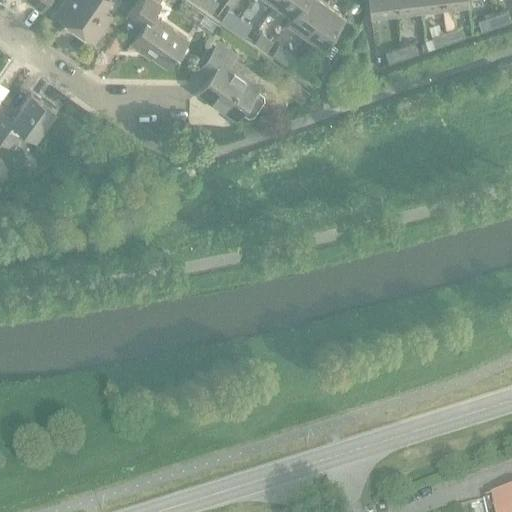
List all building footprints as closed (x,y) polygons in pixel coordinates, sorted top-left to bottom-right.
[(31,0),(30,2),(41,10),(48,0),(31,0)] [(112,15),(101,7),(106,0),(63,0),(54,13),(93,41),(112,15)] [(160,3),(157,1),(157,0),(141,0),(130,18),(142,26),(131,41),(168,67),(188,40),(152,14),(160,3)] [(217,0),(202,0),(201,3),(212,11),(219,1),(217,0)] [(279,0),(277,4),(291,14),(302,0),(279,0)] [(286,20),(303,32),(325,2),(321,0),(302,0),(291,14),(286,20)] [(398,17),(395,0),(370,0),(373,14),(386,13),(386,18),(398,17)] [(418,0),(395,0),(398,17),(407,16),(406,10),(420,8),(418,0)] [(443,0),(418,0),(420,8),(433,7),(434,12),(445,11),(443,0)] [(443,0),(445,11),(455,10),(454,4),(468,2),(467,0),(443,0)] [(325,2),(303,32),(321,45),(343,15),(325,2)] [(221,18),(236,28),(243,18),(229,8),(221,18)] [(507,9),(493,14),(497,25),(511,20),(507,9)] [(497,25),(493,14),(478,19),(482,30),(497,25)] [(243,18),(236,28),(245,34),(252,24),(243,18)] [(461,25),(446,30),(449,40),(464,36),(461,25)] [(449,40),(446,30),(431,35),(435,46),(449,40)] [(255,42),(266,49),(273,40),(261,32),(255,42)] [(197,89),(235,116),(239,110),(247,115),(253,113),(264,97),(263,92),(256,87),(257,85),(225,63),(233,53),(216,41),(199,65),(209,72),(197,89)] [(415,41),(401,45),(404,57),(418,53),(415,41)] [(272,54),(283,62),(290,52),(279,44),(272,54)] [(404,57),(401,45),(387,50),(390,61),(404,57)] [(290,52),(283,62),(295,70),(302,60),(290,52)] [(0,110),(0,135),(12,143),(24,126),(35,134),(53,108),(30,92),(13,117),(1,109),(0,110)] [(511,511),(511,496),(497,500),(489,502),(491,511),(511,511)]
